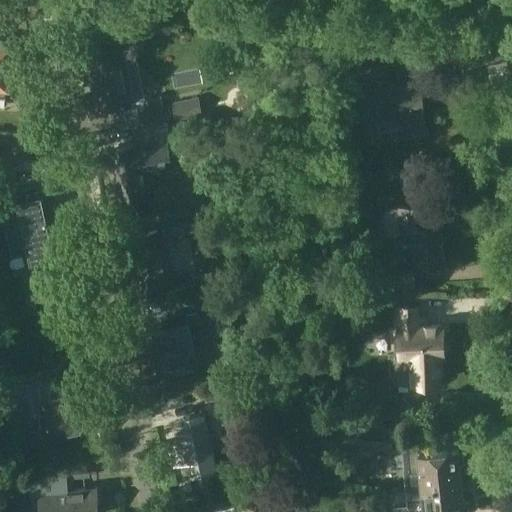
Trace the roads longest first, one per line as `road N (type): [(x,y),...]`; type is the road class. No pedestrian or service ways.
road 1 (residential): [(149,511),(43,0)]
road 2 (residential): [(511,219),(490,0)]
